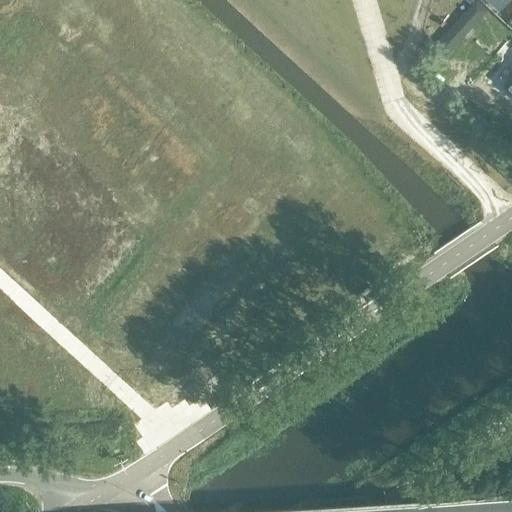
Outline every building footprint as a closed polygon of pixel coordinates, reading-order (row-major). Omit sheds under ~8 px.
[(448,53),(491,6),(484,0),(473,0),(435,41),(448,53)] [(491,0),(502,10),(510,0),(491,0)] [(69,71),(53,85),(69,102),(85,88),(69,71)] [(167,127),(82,222),(119,255),(204,160),(167,127)] [(92,282),(107,262),(86,247),(72,266),(92,282)]
